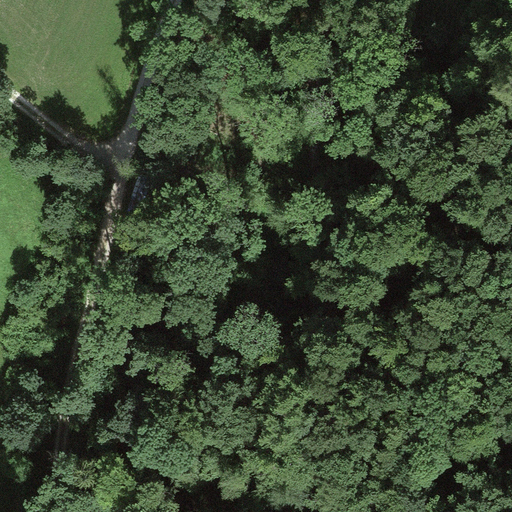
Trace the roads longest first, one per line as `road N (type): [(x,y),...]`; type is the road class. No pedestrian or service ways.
road 1 (track): [(63,511),(90,278),(117,166)]
road 2 (track): [(117,166),(172,0)]
road 3 (track): [(0,90),(80,150),(117,166)]
